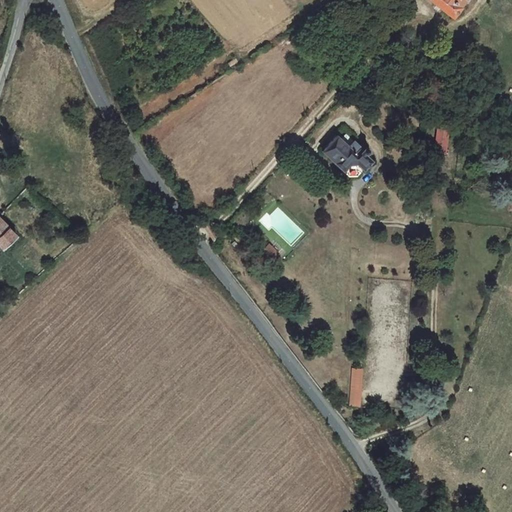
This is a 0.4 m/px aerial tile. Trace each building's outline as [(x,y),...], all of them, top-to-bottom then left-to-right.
[(430,0),(452,18),(460,7),(459,6),(464,0),(430,0)] [(438,128),(436,140),(445,141),(447,129),(438,128)] [(352,141),(348,146),(340,140),(336,135),(321,151),(333,162),(342,171),(349,163),(349,165),(355,165),(355,163),(363,170),(371,161),(364,154),(365,154),(366,153),(367,152),(368,152),(368,151),(368,150),(367,149),(367,148),(366,148),(365,147),(364,147),(363,148),(362,148),(362,149),(353,141),(352,141)] [(345,135),(340,140),(348,146),(352,141),(345,135)] [(445,141),(436,140),(434,155),(444,156),(445,141)] [(17,236),(0,219),(0,246),(2,249),(17,236)] [(277,253),(268,245),(261,252),(270,260),(277,253)] [(359,368),(352,368),(350,405),(360,406),(360,400),(358,400),(359,368)]
